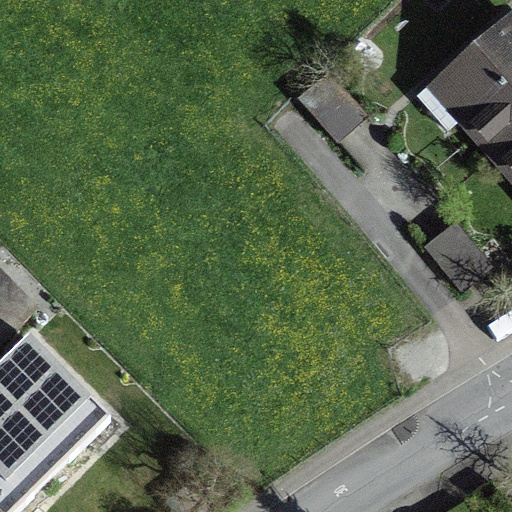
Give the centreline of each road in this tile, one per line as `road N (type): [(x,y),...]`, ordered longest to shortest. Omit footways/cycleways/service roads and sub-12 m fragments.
road 1 (residential): [(511,381),(285,130)]
road 2 (residential): [(339,511),(511,404)]
